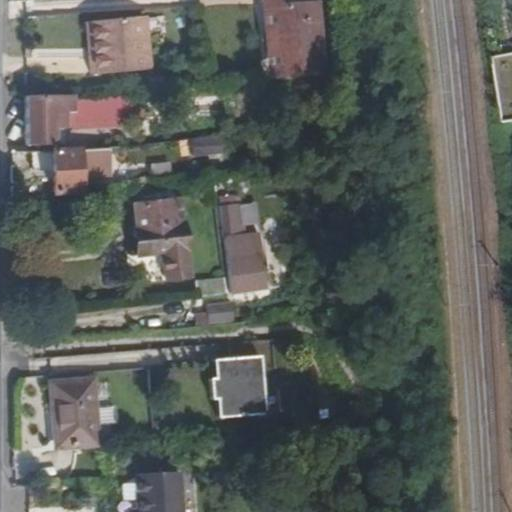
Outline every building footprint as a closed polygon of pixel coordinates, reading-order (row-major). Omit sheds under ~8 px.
[(274,75),(268,0),(259,0),(265,75),(274,75)] [(268,0),(274,75),(324,73),(318,2),(307,3),(307,4),(306,4),(279,6),(278,0),(268,0)] [(145,20),(85,25),(89,73),(148,67),(145,20)] [(24,100),(25,144),(61,143),(60,129),(64,125),(64,111),(89,109),(90,120),(139,116),(136,97),(115,99),(115,96),(72,99),(24,100)] [(10,99),(10,144),(25,144),(24,100),(10,99)] [(93,145),(75,147),(78,173),(95,172),(93,145)] [(78,173),(75,147),(30,151),(32,168),(37,169),(51,167),(54,190),(80,188),(78,173)] [(164,279),(187,277),(181,200),(131,205),(136,255),(161,254),(164,279)] [(242,205),(221,206),(229,290),(246,288),(247,292),(265,290),(260,236),(237,238),(245,232),(242,205)] [(208,284),(210,295),(224,294),(223,283),(208,284)] [(204,303),(206,323),(232,321),(230,301),(204,303)] [(212,394),(214,413),(214,414),(262,409),(264,409),(258,353),(216,357),(217,375),(205,376),(207,395),(212,394)] [(91,382),(51,385),(55,447),(95,444),(91,382)] [(181,511),(179,475),(135,478),(137,511),(131,511),(181,511)]
